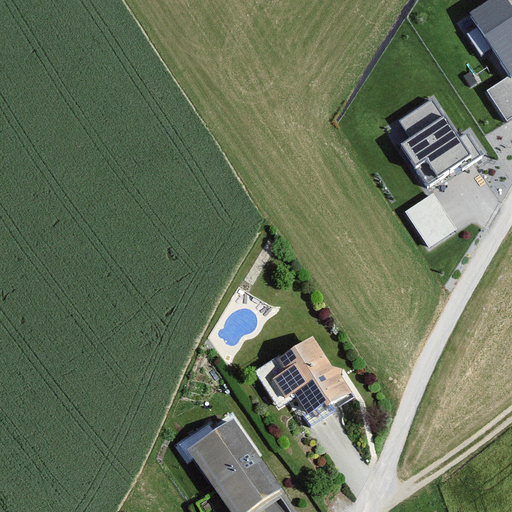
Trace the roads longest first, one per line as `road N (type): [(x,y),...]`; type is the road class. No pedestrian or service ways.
road 1 (residential): [(511,197),(449,306),(359,511)]
road 2 (track): [(364,511),(511,410)]
